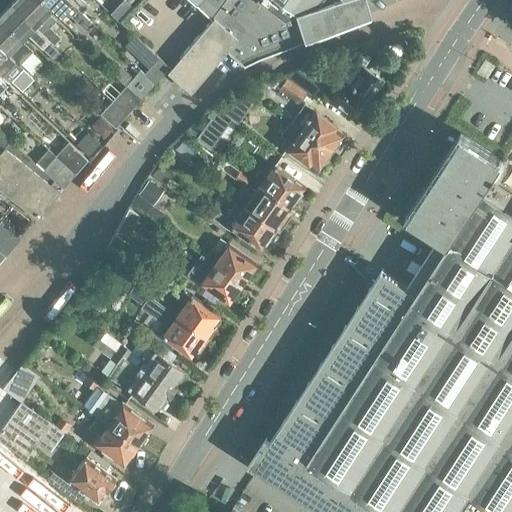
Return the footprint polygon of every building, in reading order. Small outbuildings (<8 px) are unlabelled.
[(51,27),(56,21),(46,12),(48,10),(38,0),(13,0),(11,2),(52,42),(54,44),(61,37),(51,27)] [(54,9),(61,16),(65,11),(72,17),(84,28),(92,21),(83,12),(70,0),(40,0),(52,11),(54,9)] [(84,0),(70,0),(83,12),(90,5),(84,0)] [(132,5),(129,3),(126,0),(124,0),(111,14),(118,20),(132,5)] [(370,15),(365,0),(223,0),(217,9),(212,15),(214,16),(168,70),(167,71),(190,91),(208,69),(211,72),(217,64),(215,62),(226,49),(244,65),(258,58),(370,15)] [(207,0),(217,9),(223,0),(207,0)] [(11,2),(0,13),(0,18),(23,40),(28,34),(36,42),(44,50),(52,42),(11,2)] [(33,50),(23,40),(0,18),(0,47),(18,64),(33,50)] [(0,47),(0,70),(5,75),(11,75),(20,66),(18,64),(0,47)] [(156,58),(143,72),(154,83),(167,68),(156,58)] [(111,69),(126,82),(133,74),(119,61),(111,69)] [(291,76),(287,80),(314,100),(332,76),(315,62),(311,64),(288,73),(291,76)] [(351,114),(354,117),(381,79),(377,76),(378,70),(373,67),(367,69),(360,64),(347,84),(342,80),(328,98),(351,114)] [(140,99),(154,83),(143,72),(139,69),(125,85),(140,99)] [(314,100),(287,80),(280,90),(307,110),(314,100)] [(127,114),(140,99),(125,85),(111,99),(127,114)] [(246,90),(215,106),(231,117),(238,121),(255,97),(246,90)] [(115,127),(127,114),(111,99),(99,112),(115,127)] [(187,132),(196,139),(209,148),(231,117),(215,106),(198,129),(193,125),(187,132)] [(330,150),(341,134),(334,129),(336,125),(314,109),(300,128),(330,150)] [(282,145),(285,148),(308,164),(310,161),(318,167),(330,150),(300,128),(291,121),(281,135),(286,139),(282,145)] [(101,142),(89,131),(78,143),(90,154),(101,142)] [(0,190),(18,204),(37,219),(62,187),(60,185),(3,135),(0,138),(0,190)] [(266,436),(249,463),(325,511),(506,511),(507,511),(506,511),(511,511),(511,187),(497,178),(499,174),(496,172),(503,161),(463,135),(409,217),(439,237),(420,265),(407,285),(383,269),(271,439),(266,436)] [(55,155),(76,173),(88,159),(68,140),(55,155)] [(64,186),(76,173),(55,155),(44,168),(64,186)] [(160,164),(151,175),(165,185),(174,174),(160,164)] [(304,186),(273,164),(259,184),(290,206),(304,186)] [(231,179),(242,187),(249,177),(239,169),(231,179)] [(150,180),(141,193),(156,203),(164,189),(150,180)] [(259,184),(244,205),(275,227),(276,225),(279,227),(285,218),(283,216),(290,206),(259,184)] [(215,215),(261,247),(275,227),(244,205),(237,215),(232,212),(229,215),(219,208),(215,215)] [(129,207),(115,234),(134,246),(140,237),(130,230),(140,214),(129,207)] [(5,255),(21,237),(0,221),(0,251),(4,255),(5,255)] [(253,268),(253,265),(255,263),(227,243),(220,254),(211,248),(205,256),(241,282),(247,275),(250,273),(253,268)] [(188,273),(227,302),(229,300),(231,299),(235,294),(235,291),(241,282),(205,256),(202,254),(188,273)] [(159,289),(139,276),(133,284),(152,298),(159,289)] [(181,348),(191,355),(195,349),(196,350),(199,346),(202,344),(203,343),(204,339),(206,336),(174,313),(152,298),(133,284),(127,294),(143,305),(139,310),(159,324),(155,330),(181,348)] [(212,331),(213,327),(215,323),(214,322),(218,315),(183,291),(177,300),(181,303),(174,313),(206,336),(207,334),(211,332),(212,331)] [(111,376),(157,410),(158,407),(162,407),(165,401),(165,398),(165,397),(167,398),(172,391),(113,348),(99,338),(93,346),(110,358),(119,364),(111,376)] [(119,341),(113,348),(172,391),(177,384),(176,383),(176,382),(180,381),(183,376),(183,373),(184,370),(154,348),(153,349),(145,344),(138,355),(119,341)] [(22,362),(4,387),(22,400),(40,375),(22,362)] [(100,380),(87,373),(83,380),(95,389),(100,380)] [(97,415),(136,444),(138,442),(141,442),(145,436),(144,433),(151,424),(98,385),(83,405),(97,415)] [(0,431),(0,439),(2,440),(26,459),(38,442),(51,451),(65,432),(54,425),(20,401),(0,429),(0,430),(0,431)] [(93,442),(122,463),(129,454),(132,454),(136,448),(135,445),(136,444),(97,415),(88,426),(99,434),(93,442)] [(70,429),(73,424),(61,416),(54,425),(65,432),(78,442),(81,438),(70,429)] [(86,456),(68,480),(97,502),(105,492),(107,489),(110,489),(114,484),(113,481),(115,478),(105,470),(110,464),(90,450),(86,456)]
